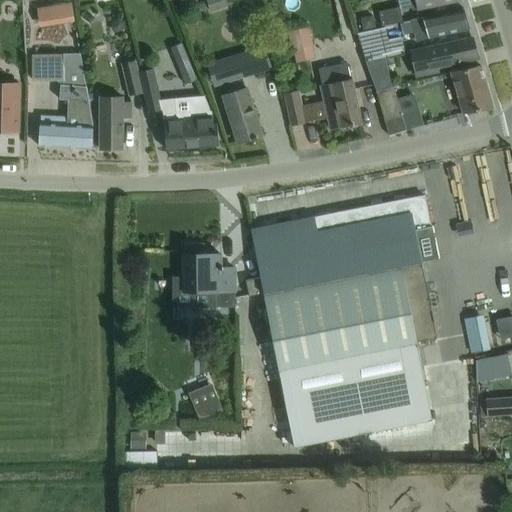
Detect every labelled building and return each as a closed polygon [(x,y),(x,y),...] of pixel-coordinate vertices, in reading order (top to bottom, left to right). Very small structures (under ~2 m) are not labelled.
[(23,0),(23,12),(35,12),(35,0),(23,0)] [(205,0),(209,11),(232,4),(230,0),(205,0)] [(458,0),(407,0),(410,10),(439,4),(458,0)] [(71,4),(63,5),(66,24),(74,23),(71,4)] [(398,7),(378,12),(381,26),(401,22),(398,7)] [(469,29),(463,9),(442,13),(410,19),(414,31),(425,29),(428,38),(469,29)] [(84,10),(79,16),(88,21),(92,15),(84,10)] [(112,21),(110,25),(111,31),(117,33),(121,31),(123,27),(122,22),(118,19),(112,21)] [(311,44),(307,28),(287,33),(291,49),(311,44)] [(414,36),(384,43),(378,45),(379,49),(363,53),(365,60),(380,56),(381,58),(385,57),(417,48),(414,36)] [(477,57),(471,38),(409,51),(417,81),(432,77),(430,68),(477,57)] [(197,81),(181,43),(170,48),(186,85),(197,81)] [(265,46),(217,61),(224,84),(272,69),(265,46)] [(77,54),(31,55),(31,81),(59,81),(59,99),(67,100),(66,119),(40,118),(38,146),(90,149),(91,129),(77,54)] [(368,62),(371,76),(388,72),(385,58),(368,62)] [(141,93),(133,61),(120,64),(128,96),(141,93)] [(361,123),(351,79),(349,79),(346,63),(317,69),(321,86),(319,86),(323,103),(301,108),(304,123),(326,117),(329,130),(361,123)] [(492,107),(480,66),(450,73),(462,113),(492,107)] [(161,110),(152,69),(138,72),(147,113),(161,110)] [(0,83),(0,131),(18,132),(19,84),(0,83)] [(383,120),(400,115),(391,87),(374,92),(383,120)] [(261,135),(255,116),(246,88),(222,96),(236,143),(261,135)] [(304,123),(301,108),(297,91),(283,94),(290,126),(304,123)] [(176,120),(164,121),(166,149),(217,145),(215,123),(212,124),(211,111),(210,111),(204,96),(174,99),(176,120)] [(130,117),(131,103),(122,103),(122,98),(99,97),(99,129),(99,149),(122,150),(122,117),(130,117)] [(250,229),(260,277),(263,293),(278,369),(285,408),(423,381),(416,342),(435,338),(414,231),(430,227),(424,195),(251,229),(251,228),(250,229)] [(183,244),(183,264),(184,292),(214,291),(215,307),(234,307),(234,268),(221,269),(221,265),(220,265),(220,254),(201,254),(201,244),(183,244)] [(248,296),(263,293),(260,277),(245,280),(248,296)] [(465,349),(488,343),(491,353),(503,350),(497,324),(461,333),(465,349)] [(507,353),(475,360),(476,382),(511,375),(507,353)] [(220,410),(212,391),(192,398),(200,418),(220,410)] [(487,416),(511,413),(511,397),(486,399),(487,416)] [(432,452),(432,441),(407,441),(407,453),(432,452)] [(472,457),(472,441),(439,442),(439,457),(472,457)]
